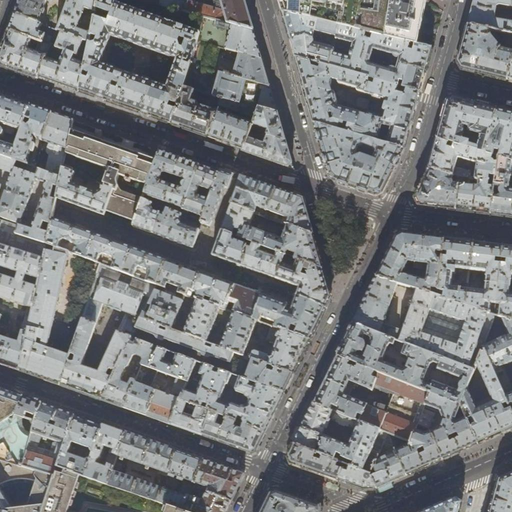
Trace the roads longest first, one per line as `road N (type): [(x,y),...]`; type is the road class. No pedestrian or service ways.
road 1 (residential): [(313,187),(0,77)]
road 2 (residential): [(265,469),(390,214)]
road 3 (residential): [(0,377),(265,469)]
road 4 (residential): [(262,0),(313,187)]
road 5 (residential): [(390,214),(439,79)]
road 6 (secondary): [(487,461),(372,511)]
road 7 (residential): [(511,230),(390,214)]
